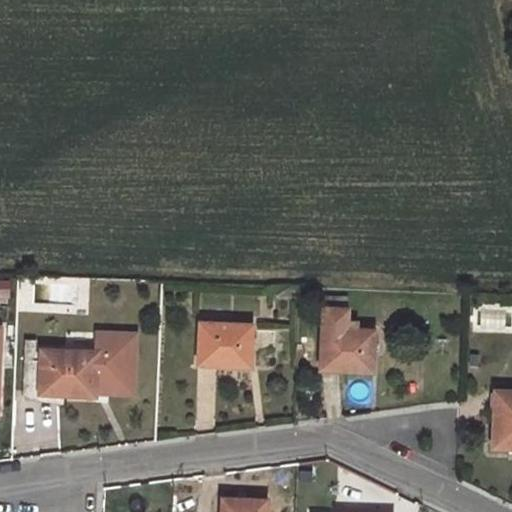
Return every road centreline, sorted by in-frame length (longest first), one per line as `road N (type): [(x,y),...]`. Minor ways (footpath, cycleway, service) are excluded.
road 1 (track): [(0,261),(511,281)]
road 2 (residential): [(0,481),(328,434),(480,511)]
